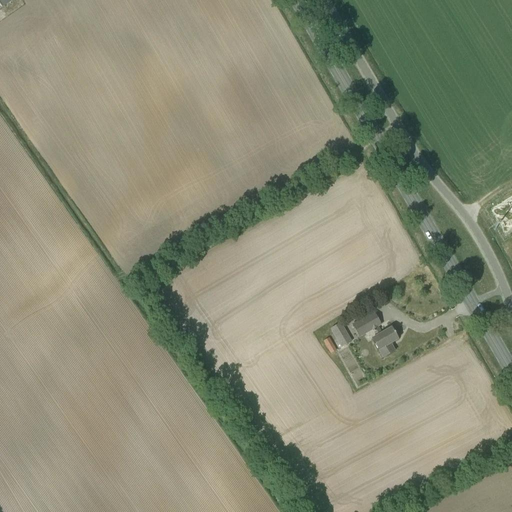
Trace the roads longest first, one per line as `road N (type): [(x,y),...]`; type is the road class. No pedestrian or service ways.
road 1 (primary): [(511,371),(298,0)]
road 2 (unclassified): [(511,306),(482,244),(437,185),(326,0)]
